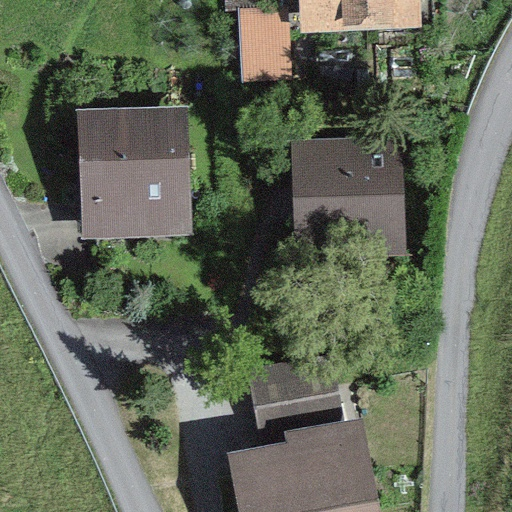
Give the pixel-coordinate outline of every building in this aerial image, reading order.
[(230,0),(231,10),(262,9),(261,0),(230,0)] [(403,0),(316,0),(317,10),(404,5),(403,0)] [(281,19),(246,22),(250,78),(285,75),(281,19)] [(173,122),(93,125),(96,206),(175,203),(173,122)] [(392,157),(308,159),(310,242),(393,240),(392,157)] [(328,362),(251,376),(262,439),(339,425),(328,362)] [(315,463),(257,473),(263,511),(355,511),(344,446),(313,451),(315,463)]
